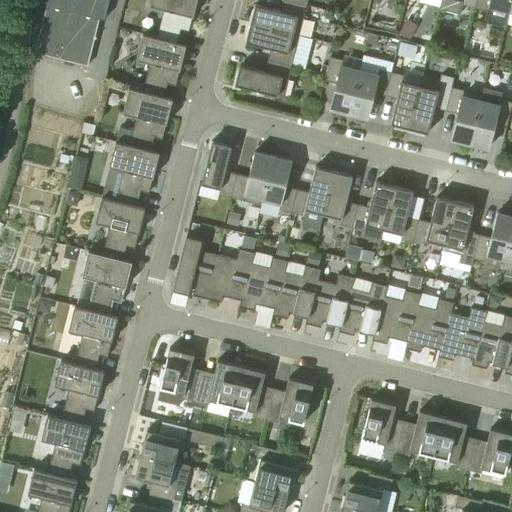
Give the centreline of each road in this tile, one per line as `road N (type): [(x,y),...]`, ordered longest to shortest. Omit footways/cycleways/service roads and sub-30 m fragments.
road 1 (residential): [(511,190),(201,111)]
road 2 (residential): [(351,363),(148,312)]
road 3 (residential): [(148,312),(201,111)]
road 4 (residential): [(98,511),(148,312)]
road 5 (residential): [(511,404),(351,363)]
road 6 (residential): [(351,363),(314,511)]
